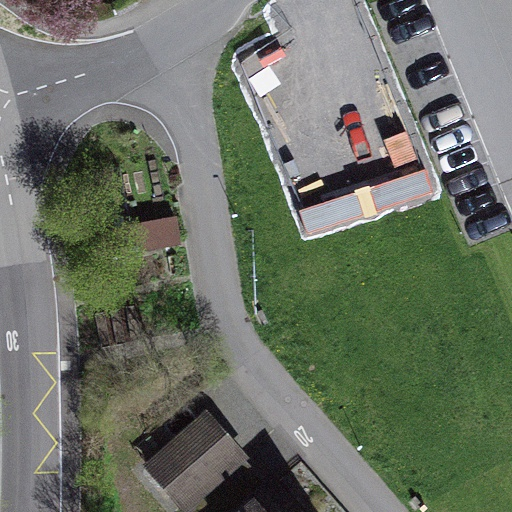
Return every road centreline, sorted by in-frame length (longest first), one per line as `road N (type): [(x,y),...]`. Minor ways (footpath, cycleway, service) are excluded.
road 1 (residential): [(165,54),(233,346),(367,511)]
road 2 (residential): [(32,511),(32,347),(0,154)]
road 3 (residential): [(165,54),(0,100)]
